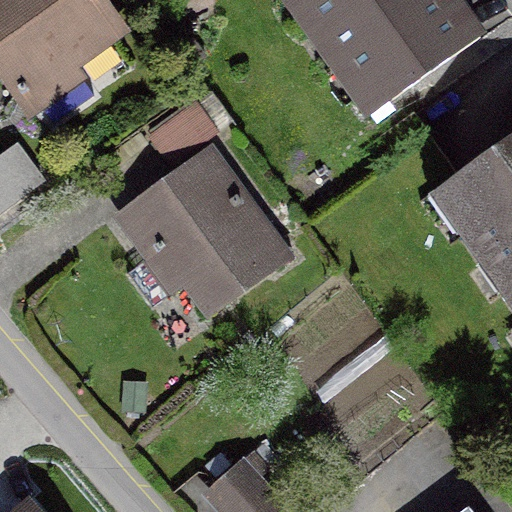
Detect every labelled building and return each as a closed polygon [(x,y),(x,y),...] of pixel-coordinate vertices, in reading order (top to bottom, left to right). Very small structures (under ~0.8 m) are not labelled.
[(94,95),(71,62),(119,27),(99,0),(0,0),(0,68),(21,97),(29,91),(53,124),(94,95)] [(317,0),(307,8),(379,110),(476,40),(447,0),(317,0)] [(217,131),(198,104),(153,137),(172,164),(217,131)] [(511,144),(462,180),(414,111),(362,147),(457,281),(494,255),(511,280),(511,282),(503,289),(511,301),(511,144)] [(210,309),(283,257),(210,155),(124,217),(154,257),(166,249),(210,309)] [(10,173),(0,180),(0,215),(27,197),(10,173)] [(255,453),(243,464),(234,453),(228,459),(221,451),(202,468),(218,485),(210,492),(228,511),(279,511),(281,510),(255,482),(269,469),(255,453)]
